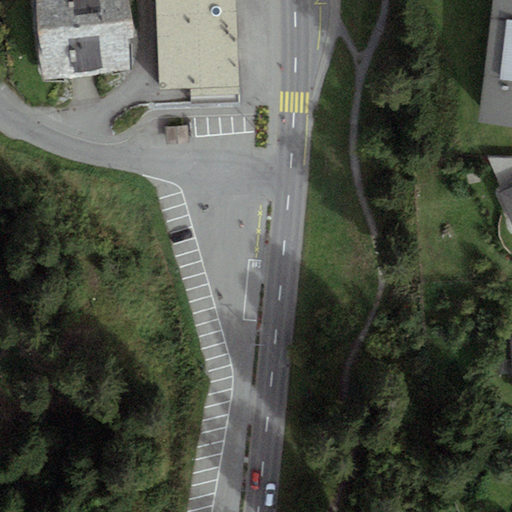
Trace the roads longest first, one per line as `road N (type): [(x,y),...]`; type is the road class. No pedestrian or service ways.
road 1 (primary): [(259,511),(289,175)]
road 2 (residential): [(0,107),(44,137),(99,154),(289,175)]
road 3 (primary): [(289,175),(295,0)]
